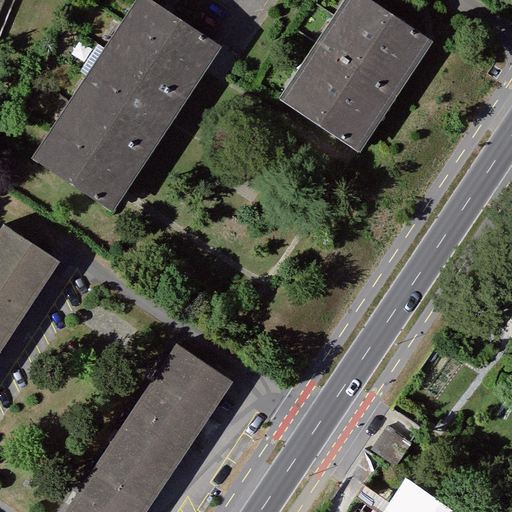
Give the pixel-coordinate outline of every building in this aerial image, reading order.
[(109,209),(219,44),(152,0),(132,0),(29,157),(109,209)] [(357,149),(429,38),(370,0),(339,0),(276,97),(357,149)] [(0,346),(58,262),(4,225),(0,230),(0,346)] [(144,511),(232,381),(174,343),(60,511),(144,511)] [(437,511),(402,490),(388,511),(437,511)]
